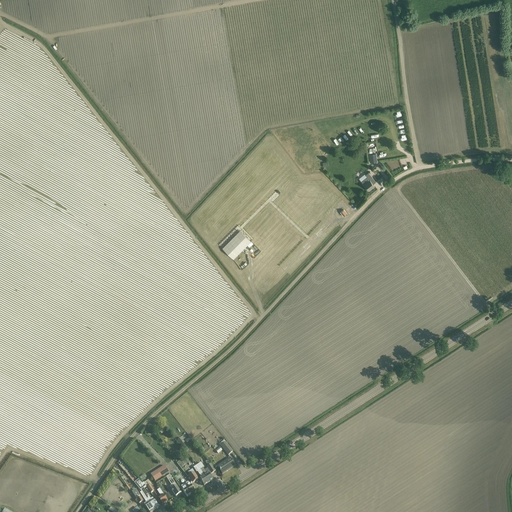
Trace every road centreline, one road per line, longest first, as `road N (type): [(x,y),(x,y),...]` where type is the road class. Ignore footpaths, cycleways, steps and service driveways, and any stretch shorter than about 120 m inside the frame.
road 1 (track): [(78,511),(124,445),(235,346),(383,188),(420,167),(511,159)]
road 2 (tertiary): [(192,511),(511,304)]
road 3 (track): [(394,0),(420,167)]
